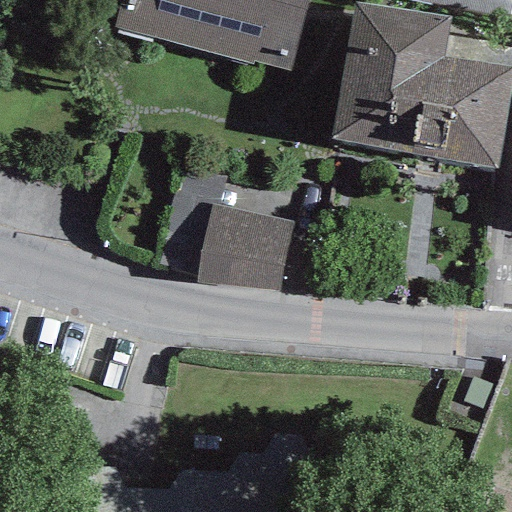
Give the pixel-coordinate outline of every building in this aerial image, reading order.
[(307,0),(120,0),(114,28),(252,65),(254,62),(289,71),(307,0)] [(413,0),(508,19),(511,0),(413,0)] [(331,141),(428,159),(444,58),(449,20),(353,4),(331,141)] [(511,75),(511,68),(444,58),(428,159),(497,170),(511,75)] [(163,240),(202,249),(211,204),(219,205),(225,178),(182,171),(163,240)] [(219,205),(211,204),(202,249),(196,283),(276,292),(293,222),(219,205)] [(117,470),(91,470),(62,511),(301,511),(311,498),(300,479),(312,459),(301,438),(275,436),(265,456),(242,456),(228,475),(183,474),(172,493),(125,491),(117,470)]
